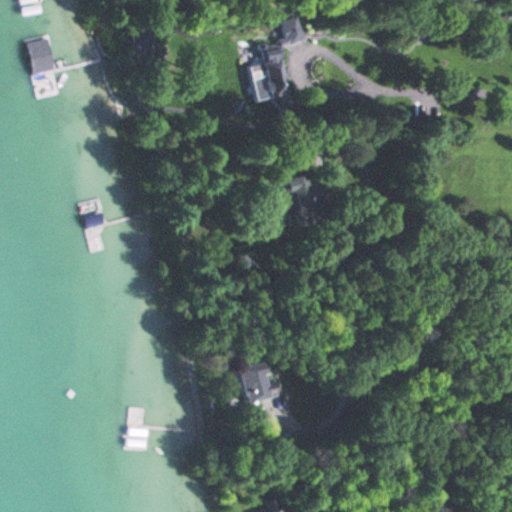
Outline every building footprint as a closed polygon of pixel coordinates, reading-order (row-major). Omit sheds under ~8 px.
[(261,50),(265,101),(283,100),(278,49),(261,50)] [(33,91),(39,110),(60,103),(54,84),(33,91)] [(310,174),(283,176),(284,191),(290,191),(293,223),(314,222),(310,174)] [(236,366),(243,401),(274,396),(268,360),(236,366)] [(142,448),(142,408),(124,408),(124,448),(142,448)] [(261,511),(288,511),(288,509),(273,505),(272,498),(260,500),(261,511)]
